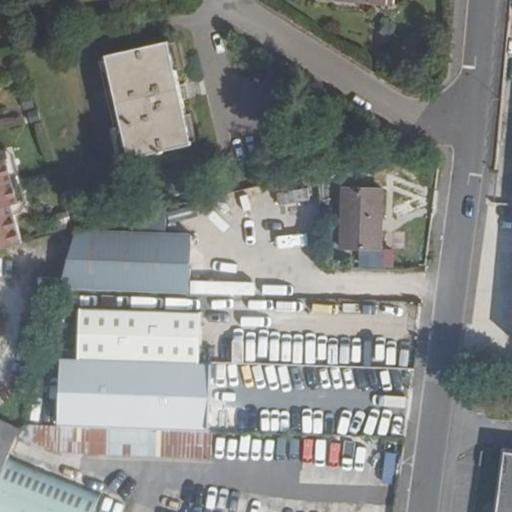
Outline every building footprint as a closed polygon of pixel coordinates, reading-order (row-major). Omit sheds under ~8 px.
[(170,42),(107,56),(131,159),(194,145),(170,42)] [(0,248),(24,242),(13,204),(20,201),(8,157),(1,159),(0,155),(0,248)] [(305,186),(278,191),(280,204),(307,199),(305,186)] [(381,249),(382,189),(344,188),(342,248),(381,249)] [(76,226),(60,289),(185,294),(188,236),(162,235),(163,207),(76,226)] [(111,301),(85,296),(78,324),(105,329),(111,301)] [(351,369),(321,368),(319,398),(348,399),(351,369)] [(43,423),(55,377),(38,373),(25,423),(43,423)] [(0,511),(0,478),(8,458),(20,429),(0,421),(0,511)] [(511,511),(511,452),(506,452),(497,511),(511,511)] [(51,511),(65,480),(8,458),(0,478),(0,511),(51,511)] [(94,511),(102,494),(65,480),(51,511),(94,511)]
